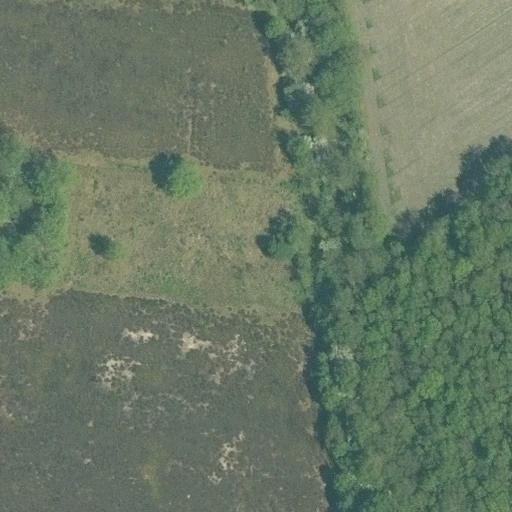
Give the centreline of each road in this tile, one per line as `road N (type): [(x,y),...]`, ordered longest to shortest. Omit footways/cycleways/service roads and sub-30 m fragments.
road 1 (track): [(345,269),(305,0)]
road 2 (track): [(381,511),(345,269)]
